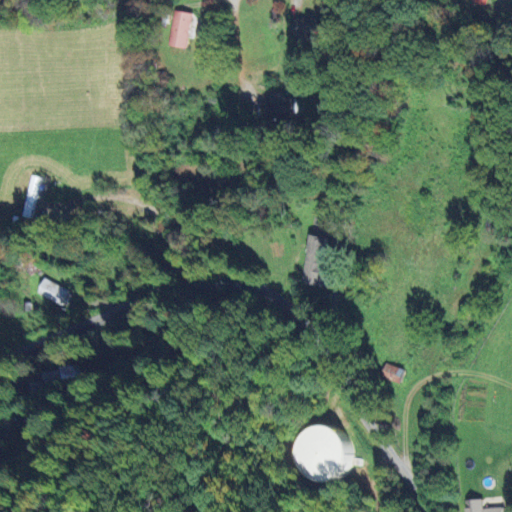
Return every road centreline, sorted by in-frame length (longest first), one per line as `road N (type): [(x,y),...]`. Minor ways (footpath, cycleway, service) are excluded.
road 1 (residential): [(427,511),(290,305),(241,280),(180,283),(0,363)]
road 2 (residential): [(241,280),(170,244),(155,213),(130,198)]
road 3 (residential): [(238,0),(249,133)]
